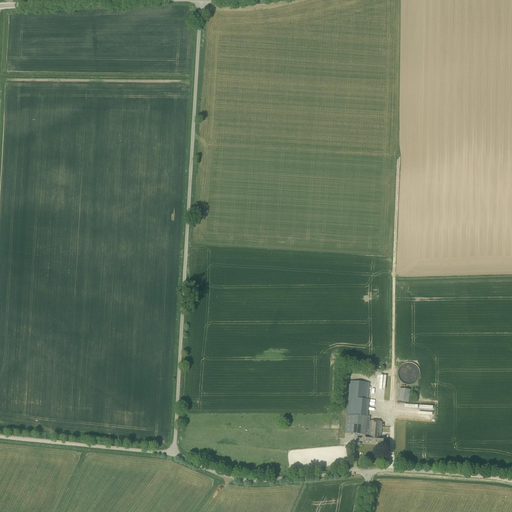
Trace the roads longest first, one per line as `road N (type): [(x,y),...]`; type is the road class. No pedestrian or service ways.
road 1 (unclassified): [(174,455),(200,0)]
road 2 (unclassified): [(370,471),(250,480),(174,455)]
road 3 (unclassified): [(181,0),(0,8)]
road 4 (unclassified): [(0,436),(174,455)]
road 5 (unclassified): [(511,481),(370,471)]
